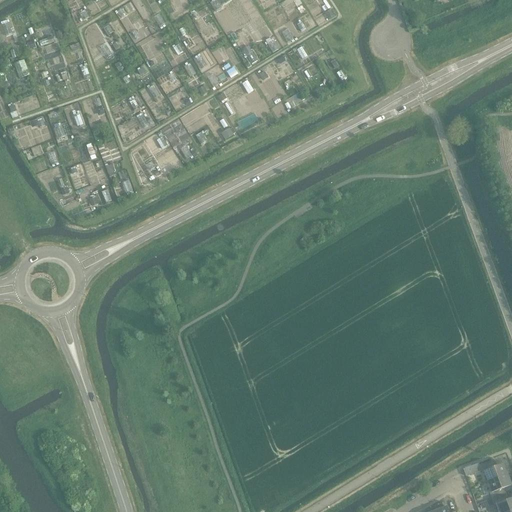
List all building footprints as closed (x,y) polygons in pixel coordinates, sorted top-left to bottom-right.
[(26,60),(16,62),(19,77),(29,75),(26,60)] [(226,139),(237,133),(234,127),(222,132),(226,139)] [(488,482),(508,475),(504,464),(495,467),(493,461),(482,465),(481,463),(470,467),(463,469),(465,475),(466,476),(481,471),(482,473),(484,472),(488,482)] [(508,475),(488,482),(492,492),(489,493),(492,499),(505,494),(503,489),(511,485),(508,475)] [(505,494),(492,499),(488,502),(489,506),(494,504),(494,506),(497,505),(499,511),(509,511),(511,511),(511,498),(508,500),(505,494)]
